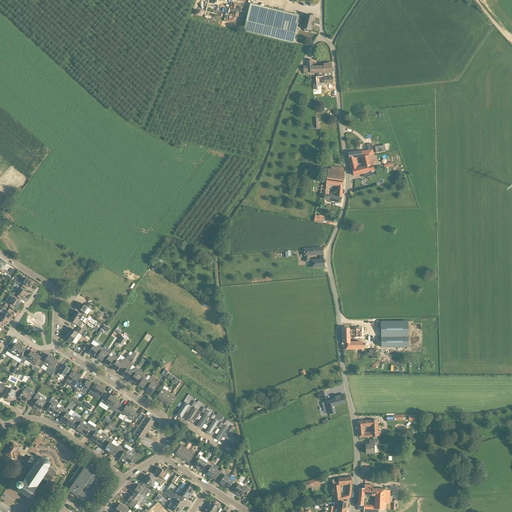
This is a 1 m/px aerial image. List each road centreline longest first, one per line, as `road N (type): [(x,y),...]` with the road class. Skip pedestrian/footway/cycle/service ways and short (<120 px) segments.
road 1 (track): [(264,511),(238,423),(217,258),(299,66),(322,34)]
road 2 (unclassified): [(350,511),(355,429),(329,263),(347,161),(329,42)]
road 3 (residential): [(124,478),(49,423),(30,418),(4,426)]
road 4 (residential): [(164,423),(57,346)]
